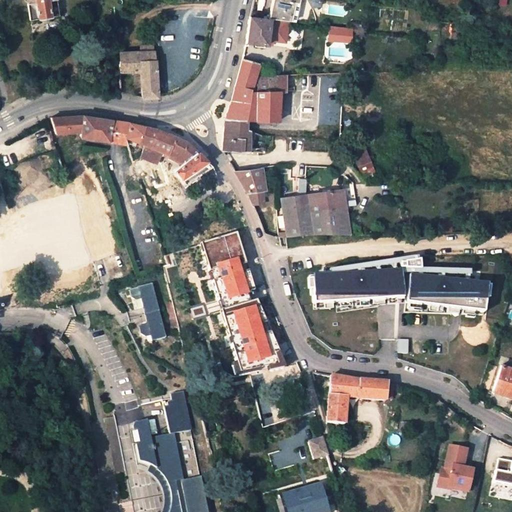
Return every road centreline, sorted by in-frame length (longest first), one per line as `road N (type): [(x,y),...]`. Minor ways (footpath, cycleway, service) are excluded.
road 1 (unclassified): [(511,429),(453,393),(302,354),(251,220),(210,149)]
road 2 (secondary): [(182,108),(157,113),(63,101),(0,127)]
